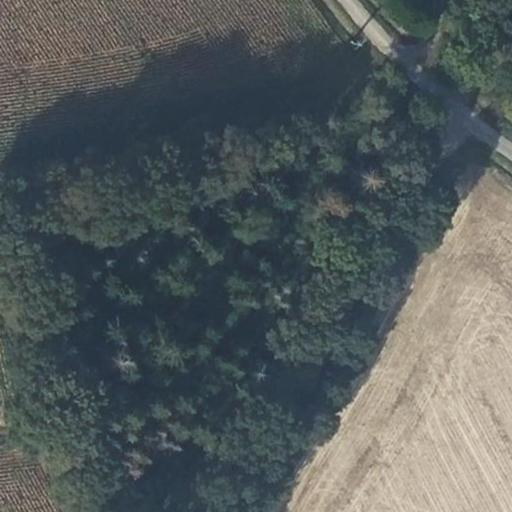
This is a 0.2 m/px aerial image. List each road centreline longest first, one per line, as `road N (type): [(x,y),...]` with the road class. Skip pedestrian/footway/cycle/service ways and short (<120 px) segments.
road 1 (track): [(446,104),(239,449),(213,511)]
road 2 (unclassified): [(511,151),(414,76),(346,0)]
